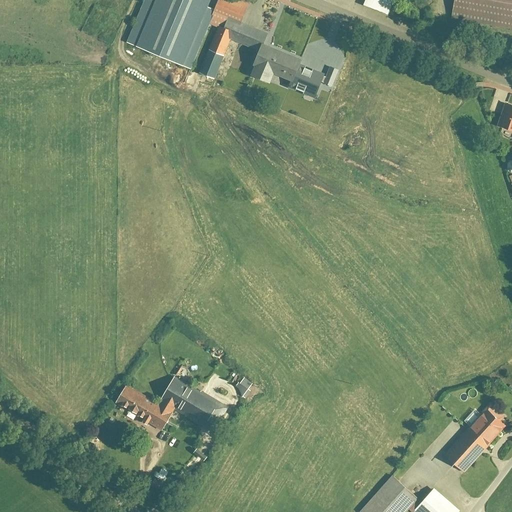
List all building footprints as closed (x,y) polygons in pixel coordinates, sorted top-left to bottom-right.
[(146,0),(129,42),(188,65),(214,0),(146,0)] [(237,27),(234,33),(220,27),(200,73),(216,80),(233,41),(261,53),(269,36),(243,25),(250,9),(229,0),(222,0),(215,17),(237,27)] [(366,0),(364,5),(388,15),(394,0),(366,0)] [(511,0),(457,0),(455,16),(511,27),(511,0)] [(293,89),(294,87),(316,97),(323,82),(301,72),(304,64),(267,47),(255,72),(293,89)] [(511,103),(505,101),(495,129),(511,135),(511,103)] [(128,387),(116,407),(162,435),(175,415),(172,413),(174,408),(211,431),(227,405),(178,374),(162,399),(166,402),(162,408),(128,387)] [(448,393),(437,404),(456,422),(467,411),(448,393)] [(444,458),(462,475),(505,431),(487,413),(444,458)] [(370,452),(378,462),(389,465),(400,460),(406,450),(405,440),(400,432),(392,428),(381,428),(373,435),(369,442),(370,452)] [(405,511),(417,499),(415,496),(440,469),(425,455),(399,482),(394,477),(361,511),(405,511)] [(451,511),(435,496),(419,511),(451,511)]
